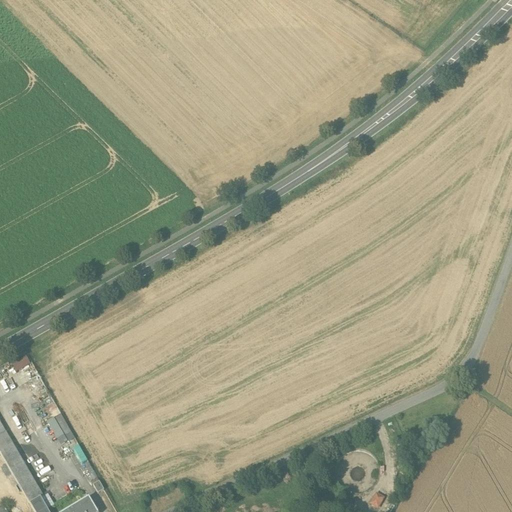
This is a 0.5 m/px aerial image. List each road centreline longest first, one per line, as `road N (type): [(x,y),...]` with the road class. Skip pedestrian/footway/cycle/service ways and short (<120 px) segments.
road 1 (residential): [(511,254),(464,373),(450,385),(174,511)]
road 2 (tertiary): [(0,350),(347,145)]
road 3 (tertiary): [(505,0),(347,145)]
road 4 (tertiary): [(347,145),(390,121),(511,12)]
